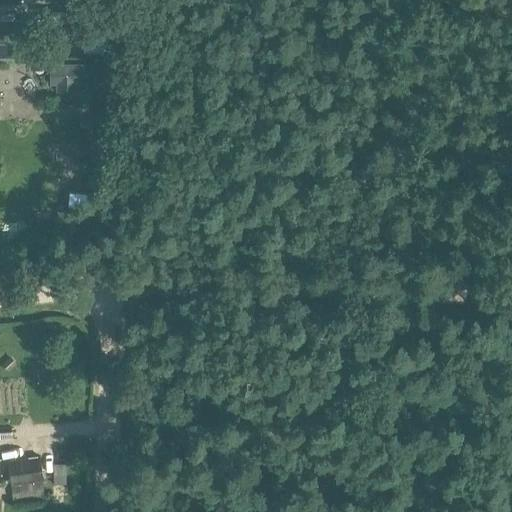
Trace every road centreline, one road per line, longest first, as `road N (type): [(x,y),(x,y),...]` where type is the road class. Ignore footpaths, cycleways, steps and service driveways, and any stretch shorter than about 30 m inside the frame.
road 1 (track): [(511,289),(241,276),(127,294)]
road 2 (track): [(399,511),(398,283)]
road 3 (track): [(109,296),(97,511)]
road 4 (track): [(225,511),(115,445)]
road 5 (unclassified): [(0,302),(127,294)]
